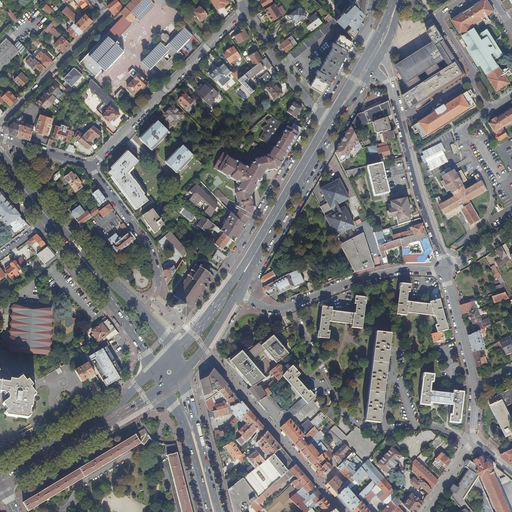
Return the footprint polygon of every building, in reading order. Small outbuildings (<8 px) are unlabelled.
[(31,0),(34,3),(39,8),(41,6),(35,0),(31,0)] [(89,3),(87,0),(77,0),(77,1),(82,8),(89,3)] [(106,34),(114,42),(131,24),(131,23),(136,18),(152,1),(150,0),(131,0),(123,9),(122,10),(120,12),(123,15),(113,26),(106,34)] [(115,0),(108,6),(115,15),(121,9),(122,10),(123,9),(122,8),(122,7),(116,0),(115,0)] [(226,0),(211,0),(217,9),(221,7),(224,6),(224,5),(228,3),(226,0)] [(354,0),(352,3),(358,9),(364,15),(366,9),(367,0),(354,0)] [(487,39),(483,34),(480,36),(473,25),(479,21),(495,12),(487,0),(480,0),(481,2),(458,17),(456,15),(451,18),(453,20),(452,20),(460,33),(461,32),(470,46),(467,47),(479,66),(482,65),(490,78),(489,78),(497,91),(500,89),(501,89),(501,90),(503,90),(507,88),(507,86),(507,85),(510,83),(504,74),(511,70),(510,68),(507,70),(506,69),(502,71),(502,70),(501,71),(495,60),(503,55),(499,49),(497,44),(495,42),(491,36),(487,39)] [(511,7),(507,0),(505,0),(502,2),(507,10),(511,7)] [(155,4),(152,1),(136,18),(139,21),(155,4)] [(347,32),(354,39),(358,31),(357,30),(360,27),(360,26),(361,26),(362,24),(361,22),(365,15),(364,15),(358,9),(352,3),(336,21),(338,24),(343,29),(348,24),(351,28),(347,32)] [(275,4),(265,10),(272,21),(282,15),(275,4)] [(52,12),(46,5),(43,8),(49,14),(52,12)] [(201,21),(208,15),(200,6),(193,12),(201,21)] [(75,14),(67,7),(62,12),(73,22),(74,23),(77,20),(77,18),(74,15),(75,14)] [(299,7),(286,15),(287,16),(287,17),(289,21),(291,21),(291,20),(293,19),(294,21),(296,24),(306,16),(299,7)] [(53,21),(54,20),(49,14),(43,8),(41,10),(53,21)] [(18,19),(10,10),(7,12),(15,22),(18,19)] [(72,24),(72,23),(73,22),(62,12),(61,13),(72,24)] [(88,25),(93,21),(85,14),(76,23),(75,23),(83,31),(88,25)] [(310,22),(306,25),(311,32),(322,23),(315,14),(308,19),(310,22)] [(298,47),(286,56),(291,62),(338,24),(336,21),(333,19),(298,47)] [(76,38),(83,31),(75,23),(74,23),(73,22),(72,23),(73,24),(68,30),(76,38)] [(63,51),(70,44),(55,29),(50,24),(46,28),(47,30),(45,31),(49,34),(53,33),(60,40),(55,45),(59,49),(59,48),(63,51)] [(417,55),(396,68),(402,77),(403,77),(411,90),(403,96),(411,108),(417,104),(417,103),(419,102),(420,104),(466,75),(442,38),(443,37),(436,25),(430,29),(431,30),(428,31),(428,30),(427,31),(437,46),(421,56),(419,57),(417,55)] [(176,54),(193,36),(184,28),(170,42),(169,41),(170,40),(169,36),(167,34),(164,34),(161,37),(161,40),(162,41),(141,62),(150,70),(156,64),(164,71),(175,60),(177,62),(178,61),(180,58),(176,54)] [(238,44),(249,37),(244,29),(240,31),(241,33),(234,37),(238,44)] [(104,70),(123,50),(118,46),(117,45),(114,42),(106,34),(80,63),(95,77),(103,69),(104,70)] [(310,86),(322,93),(332,77),(352,42),(344,37),(342,36),(340,35),(335,44),(333,43),(332,46),(333,47),(319,71),(317,70),(316,73),(317,74),(310,86)] [(297,44),(291,36),(280,45),(286,52),(297,44)] [(14,61),(21,54),(6,39),(0,44),(0,75),(3,73),(5,71),(14,61)] [(240,56),(233,47),(231,49),(230,49),(227,51),(227,52),(224,54),(230,63),(234,60),(236,62),(238,60),(237,58),(240,56)] [(51,63),(53,62),(44,53),(43,54),(40,52),(34,58),(46,69),(51,63)] [(249,56),(255,67),(262,61),(257,52),(249,56)] [(42,73),(46,69),(36,60),(30,54),(24,60),(33,69),(35,66),(42,73)] [(250,94),(254,91),(245,82),(263,67),(266,65),(268,69),(272,66),(266,58),(262,61),(255,67),(252,69),(242,77),(238,80),(250,94)] [(212,69),(207,73),(214,81),(215,81),(216,82),(217,81),(223,86),(226,85),(230,82),(230,79),(231,79),(227,75),(231,72),(223,64),(218,68),(217,67),(213,71),(212,69)] [(64,79),(66,81),(71,87),(82,75),(74,68),(73,68),(70,72),(71,73),(69,76),(67,74),(64,79)] [(134,78),(131,82),(127,86),(134,94),(141,87),(142,88),(147,83),(132,69),(128,73),(133,77),(134,78)] [(236,70),(232,74),(238,80),(242,77),(236,70)] [(254,81),(259,87),(271,77),(267,72),(256,81),(255,80),(254,81)] [(28,79),(21,73),(14,80),(21,87),(28,79)] [(107,105),(113,100),(91,79),(88,85),(90,88),(107,105)] [(62,85),(68,91),(71,87),(66,81),(62,85)] [(275,100),(283,93),(272,81),(264,87),(275,100)] [(219,95),(206,83),(196,93),(209,106),(219,95)] [(117,98),(124,91),(122,89),(115,96),(117,98)] [(10,106),(17,99),(8,91),(2,97),(0,95),(0,116),(1,115),(4,113),(0,109),(0,108),(0,104),(4,100),(10,106)] [(83,92),(78,97),(83,102),(88,97),(83,92)] [(424,139),(477,106),(468,92),(446,106),(443,101),(435,107),(437,111),(415,125),(424,139)] [(193,102),(186,94),(178,101),(186,109),(193,102)] [(353,122),(351,126),(352,129),(373,122),(387,118),(391,116),(388,102),(357,115),(353,122)] [(302,109),(293,103),(287,112),(295,118),(302,109)] [(115,119),(119,115),(110,106),(106,110),(105,111),(106,112),(103,116),(109,122),(114,117),(115,119)] [(171,127),(182,116),(173,107),(172,107),(165,115),(165,116),(168,119),(166,121),(171,127)] [(497,135),(505,130),(503,128),(511,121),(511,108),(489,123),(497,135)] [(52,119),(40,115),(35,131),(48,135),(52,119)] [(293,143),(299,133),(291,129),(277,121),(272,117),(271,118),(269,119),(269,118),(265,120),(266,121),(267,125),(262,128),(263,131),(259,139),(268,145),(264,152),(256,148),(257,145),(254,143),(252,146),(254,147),(249,156),(251,164),(248,169),(227,156),(228,154),(225,152),(224,155),(222,153),(218,160),(218,159),(216,162),(217,162),(213,169),(239,184),(237,189),(238,193),(235,194),(238,204),(237,206),(243,210),(243,211),(251,216),(253,211),(256,207),(253,206),(250,196),(256,186),(255,186),(257,181),(259,182),(263,176),(265,172),(274,170),(277,171),(293,143)] [(387,118),(373,122),(376,134),(382,132),(390,130),(387,118)] [(170,134),(158,122),(140,140),(151,150),(158,143),(159,143),(162,141),(161,140),(168,133),(169,134),(170,134)] [(299,133),(301,129),(293,124),(291,129),(299,133)] [(16,136),(30,140),(33,128),(29,127),(24,126),(25,125),(23,125),(20,125),(16,136)] [(53,137),(60,139),(64,129),(65,126),(61,125),(60,128),(56,126),(53,137)] [(86,133),(93,139),(95,136),(97,138),(101,133),(93,126),(88,131),(89,131),(86,133)] [(343,140),(335,152),(340,162),(345,160),(345,161),(346,161),(355,158),(362,149),(352,129),(351,126),(343,140)] [(70,142),(74,136),(76,132),(64,129),(60,139),(70,142)] [(90,141),(93,139),(86,133),(86,134),(84,136),(82,134),(77,130),(76,132),(74,136),(88,147),(92,143),(90,141)] [(392,130),(390,130),(382,132),(385,142),(394,139),(392,130)] [(505,130),(497,135),(496,138),(497,140),(500,141),(507,136),(509,138),(505,130)] [(378,153),(379,159),(390,156),(388,146),(386,146),(385,143),(369,147),(368,148),(370,155),(378,153)] [(69,144),(68,146),(67,146),(65,151),(74,154),(76,149),(74,148),(74,146),(69,144)] [(193,156),(183,146),(166,163),(176,173),(183,166),(184,167),(186,164),(186,163),(193,156)] [(136,210),(148,202),(143,195),(144,195),(139,188),(134,181),(133,181),(130,177),(129,177),(127,174),(133,168),(138,162),(128,152),(111,170),(112,171),(109,173),(136,210)] [(345,160),(340,162),(345,172),(351,170),(348,164),(346,161),(345,161),(345,160)] [(389,193),(382,163),(367,167),(374,196),(389,193)] [(48,187),(73,167),(68,165),(44,183),(48,187)] [(455,170),(453,172),(448,174),(444,177),(446,180),(442,182),(448,191),(451,189),(455,196),(440,205),(445,215),(461,206),(463,209),(461,209),(470,226),(480,220),(469,201),(488,190),(482,181),(467,189),(463,183),(467,180),(462,171),(458,174),(455,170)] [(70,185),(78,179),(75,175),(74,176),(71,172),(64,178),(70,185)] [(349,198),(341,181),(340,178),(320,189),(328,203),(320,206),(323,212),(324,212),(324,214),(325,215),(326,215),(325,216),(335,236),(354,226),(344,207),(350,204),(349,198)] [(81,183),(78,179),(70,185),(76,193),(83,188),(80,184),(81,183)] [(22,217),(0,190),(0,219),(6,227),(7,228),(10,224),(16,220),(20,217),(22,217)] [(102,195),(98,190),(92,194),(100,205),(106,200),(102,195)] [(219,202),(221,203),(226,198),(218,191),(213,196),(217,200),(219,202)] [(394,201),(394,203),(390,204),(392,210),(389,210),(390,213),(388,213),(389,218),(393,217),(396,216),(397,222),(398,225),(410,222),(409,219),(409,216),(411,216),(409,211),(406,211),(405,206),(408,206),(407,203),(405,203),(405,200),(404,199),(397,201),(397,200),(394,200),(394,201)] [(113,210),(109,204),(99,212),(103,217),(113,210)] [(224,231),(223,233),(223,234),(222,234),(226,237),(230,240),(230,239),(235,243),(245,226),(236,219),(231,214),(222,205),(217,209),(230,223),(231,221),(234,224),(228,233),(224,231)] [(80,226),(92,217),(89,213),(85,209),(83,211),(79,206),(72,212),(71,215),(74,218),(80,226)] [(243,210),(237,206),(234,212),(248,220),(251,216),(243,211),(243,210)] [(92,217),(98,212),(96,208),(89,213),(92,217)] [(152,210),(142,216),(154,232),(163,225),(161,222),(161,221),(152,210)] [(245,226),(248,220),(234,212),(231,212),(231,214),(236,219),(245,226)] [(22,220),(20,217),(16,220),(10,224),(13,228),(11,229),(15,233),(26,224),(23,220),(22,220)] [(230,240),(226,237),(222,234),(223,234),(223,233),(221,231),(205,218),(204,217),(200,221),(199,220),(195,226),(199,229),(200,228),(206,232),(208,229),(209,230),(211,229),(212,229),(221,236),(215,242),(210,238),(207,241),(218,249),(221,252),(230,240)] [(135,239),(123,224),(121,226),(127,235),(121,240),(119,237),(118,238),(116,234),(108,240),(111,244),(110,244),(112,246),(112,247),(118,254),(135,239)] [(392,243),(400,240),(417,235),(425,233),(423,226),(422,224),(409,229),(409,230),(408,230),(408,231),(392,236),(393,241),(392,241),(392,243)] [(377,246),(378,247),(384,245),(383,244),(384,243),(383,242),(382,240),(381,240),(379,233),(380,233),(381,235),(389,231),(389,228),(375,232),(373,233),(374,235),(377,246)] [(170,232),(160,240),(165,246),(169,242),(170,241),(180,253),(185,249),(170,232)] [(364,233),(341,245),(355,272),(375,267),(364,233)] [(403,263),(425,263),(428,259),(429,261),(431,259),(432,257),(430,256),(432,252),(429,244),(423,245),(423,246),(427,257),(409,257),(408,247),(407,247),(406,245),(427,238),(425,233),(417,235),(400,240),(401,245),(402,247),(403,263)] [(38,254),(43,250),(47,247),(42,242),(39,238),(37,235),(28,241),(38,254)] [(98,241),(108,254),(112,251),(102,237),(98,240),(98,241)] [(384,265),(389,264),(384,251),(401,245),(400,240),(392,243),(384,245),(378,247),(383,262),(384,265)] [(180,255),(186,250),(185,249),(180,253),(170,241),(169,242),(180,255)] [(509,252),(505,245),(501,247),(505,255),(509,252)] [(48,249),(47,247),(43,250),(38,254),(37,255),(46,265),(56,258),(48,249)] [(501,247),(496,251),(498,254),(500,257),(501,259),(495,262),(499,268),(510,262),(507,256),(505,255),(501,247)] [(225,260),(227,257),(221,252),(218,249),(212,260),(218,263),(216,267),(220,269),(222,265),(225,260)] [(16,261),(21,267),(25,264),(20,258),(16,261)] [(20,269),(15,261),(10,265),(12,267),(11,268),(10,267),(8,267),(5,269),(5,270),(10,277),(14,274),(16,277),(19,275),(17,272),(20,269)] [(214,277),(217,273),(209,267),(209,266),(209,265),(208,266),(204,263),(202,266),(201,265),(200,266),(199,267),(197,265),(198,264),(197,264),(196,265),(195,264),(195,265),(196,266),(193,270),(191,269),(191,270),(192,271),(189,275),(188,274),(187,276),(188,276),(185,281),(184,280),(184,281),(185,282),(182,286),(181,285),(180,286),(181,287),(178,291),(177,290),(177,291),(178,292),(175,296),(174,296),(173,297),(178,300),(177,301),(178,302),(177,302),(176,302),(175,302),(175,303),(174,304),(176,305),(175,306),(174,305),(173,307),(174,307),(174,308),(175,309),(175,308),(179,311),(179,312),(180,313),(181,312),(186,317),(186,318),(187,317),(186,317),(188,314),(189,314),(189,313),(191,309),(195,304),(196,304),(196,303),(198,299),(199,299),(200,298),(199,298),(202,294),(203,294),(203,293),(206,288),(206,289),(207,288),(206,287),(209,283),(210,284),(211,283),(210,282),(213,277),(214,278),(214,277)] [(163,271),(167,285),(177,268),(176,265),(174,265),(172,266),(173,267),(163,271)] [(494,266),(491,268),(492,270),(501,285),(501,286),(504,284),(505,284),(494,266)] [(263,292),(268,296),(269,296),(275,293),(277,295),(290,289),(304,282),(298,269),(276,280),(275,278),(276,278),(272,271),(266,274),(263,276),(261,280),(263,292)] [(315,287),(318,287),(315,280),(306,284),(309,290),(315,287)] [(442,331),(447,330),(439,299),(429,302),(430,304),(412,302),(407,301),(408,292),(410,292),(411,284),(401,283),(401,286),(400,286),(396,314),(407,315),(407,312),(411,313),(413,313),(435,316),(437,325),(435,325),(437,333),(442,331)] [(511,300),(511,296),(504,284),(501,286),(505,293),(508,297),(509,299),(510,300),(510,301),(511,302),(511,300)] [(477,301),(461,306),(463,315),(469,313),(473,311),(472,310),(480,307),(488,305),(509,299),(508,297),(505,293),(477,301)] [(364,300),(364,297),(355,296),(355,299),(354,303),(356,304),(356,307),(355,313),(332,311),(332,308),(322,307),(319,334),(320,335),(320,338),(329,339),(330,331),(328,331),(329,321),(345,323),(348,323),(352,324),(352,327),(362,328),(365,300),(364,300)] [(52,308),(13,305),(9,351),(48,354),(52,308)] [(486,328),(491,325),(488,318),(482,321),(477,310),(473,311),(469,313),(477,332),(486,328)] [(103,326),(101,324),(91,332),(93,333),(91,334),(96,341),(98,340),(99,341),(108,333),(106,330),(106,329),(104,327),(103,326)] [(473,352),(479,351),(485,349),(481,333),(486,332),(485,330),(486,330),(486,328),(477,332),(469,336),(471,344),(473,352)] [(365,421),(380,423),(380,422),(380,420),(381,414),(388,354),(391,333),(376,331),(373,352),(373,355),(365,417),(365,419),(365,421)] [(431,334),(433,343),(444,340),(442,331),(437,333),(431,334)] [(254,346),(242,353),(244,354),(238,359),(236,356),(226,361),(231,366),(240,376),(244,380),(248,385),(253,382),(255,385),(264,379),(251,361),(266,349),(276,363),(288,354),(287,352),(279,344),(284,340),(278,334),(254,346)] [(502,346),(506,355),(511,352),(511,341),(510,337),(500,342),(502,346)] [(88,357),(86,353),(83,355),(88,363),(95,375),(98,374),(106,387),(120,378),(117,374),(121,372),(115,361),(104,343),(90,352),(92,355),(88,357)] [(477,364),(477,367),(487,364),(485,357),(482,358),(482,356),(480,356),(479,351),(473,352),(477,364)] [(0,450),(25,435),(24,433),(29,430),(30,432),(90,396),(81,381),(75,371),(70,361),(35,382),(31,384),(38,394),(36,395),(34,406),(32,406),(31,414),(32,414),(31,416),(27,418),(8,415),(5,412),(8,409),(3,403),(10,397),(4,393),(0,392),(0,450)] [(75,371),(81,381),(91,376),(92,378),(96,376),(95,375),(88,363),(75,371)] [(282,376),(286,372),(279,364),(270,371),(272,373),(278,381),(282,376)] [(282,412),(288,420),(289,419),(298,412),(312,400),(313,401),(316,398),(309,390),(307,392),(301,386),(300,384),(295,379),(300,374),(296,370),(292,365),(287,370),(286,372),(282,376),(302,399),(287,413),(285,410),(282,412)] [(224,382),(214,370),(200,381),(201,384),(202,390),(203,394),(209,391),(224,382)] [(459,423),(464,392),(453,391),(453,394),(444,393),(433,391),(433,390),(430,389),(431,381),(433,382),(434,374),(424,373),(420,404),(430,405),(430,403),(430,402),(450,404),(449,414),(450,414),(449,421),(459,423)] [(38,394),(31,384),(28,380),(26,382),(22,377),(10,380),(10,383),(0,381),(0,392),(4,393),(10,397),(3,403),(8,409),(5,412),(8,415),(27,418),(31,416),(32,414),(31,414),(32,406),(34,406),(36,395),(38,394)] [(255,385),(248,390),(254,397),(259,402),(268,395),(271,393),(269,390),(277,382),(276,381),(274,383),(272,381),(266,387),(267,389),(265,390),(263,388),(262,388),(260,386),(257,387),(255,385)] [(219,392),(227,386),(224,382),(209,391),(203,394),(204,398),(205,401),(210,399),(213,396),(219,392)] [(239,404),(241,402),(232,392),(231,390),(230,391),(227,386),(219,392),(227,402),(219,404),(213,407),(210,399),(205,401),(205,403),(206,404),(208,410),(209,410),(209,411),(213,411),(232,406),(239,404)] [(503,431),(505,435),(511,432),(511,418),(506,407),(511,403),(511,388),(506,391),(487,402),(494,417),(495,416),(501,427),(500,428),(502,431),(503,431)] [(282,412),(279,408),(276,405),(268,395),(259,402),(268,413),(270,416),(280,427),(288,420),(282,412)] [(315,403),(313,401),(312,400),(298,412),(302,416),(304,415),(304,416),(317,405),(315,403)] [(318,401),(315,403),(317,405),(321,410),(324,407),(318,401)] [(244,414),(248,410),(241,402),(239,404),(232,406),(213,411),(215,418),(232,414),(233,415),(235,418),(230,424),(225,429),(222,431),(219,432),(220,437),(226,436),(244,414)] [(326,409),(323,412),(327,416),(330,419),(333,416),(328,411),(327,410),(326,409)] [(242,436),(257,420),(248,410),(244,414),(226,436),(227,437),(240,424),(239,423),(242,419),(247,423),(238,432),(240,434),(238,436),(236,434),(228,442),(229,444),(232,442),(234,441),(236,440),(242,436)] [(292,422),(289,419),(288,420),(280,427),(289,438),(295,445),(308,432),(314,427),(315,428),(327,416),(323,412),(322,411),(310,422),(308,419),(300,426),(295,421),(294,421),(293,421),(292,422)] [(255,443),(266,431),(262,426),(257,420),(242,436),(236,440),(241,444),(244,442),(242,440),(244,439),(245,440),(246,441),(257,429),(260,432),(254,439),(253,440),(253,441),(255,443)] [(367,460),(378,446),(362,430),(361,431),(359,429),(356,427),(346,437),(335,425),(330,430),(335,436),(341,441),(345,444),(349,449),(351,451),(352,452),(364,463),(367,460)] [(314,427),(308,432),(313,438),(315,436),(319,432),(315,428),(314,427)] [(36,496),(23,503),(27,511),(28,511),(71,486),(96,471),(128,451),(141,444),(143,446),(149,438),(146,434),(143,430),(141,431),(133,437),(125,441),(107,452),(92,461),(74,473),(54,484),(36,496)] [(268,458),(281,448),(274,440),(266,431),(255,443),(268,458)] [(412,462),(416,458),(422,452),(425,449),(433,441),(437,437),(430,431),(420,432),(415,437),(411,432),(408,435),(406,433),(395,444),(401,450),(412,462)] [(327,450),(320,443),(322,441),(320,440),(315,436),(313,438),(308,432),(295,445),(300,451),(307,459),(311,465),(319,459),(317,457),(321,455),(321,456),(327,450)] [(437,437),(433,441),(438,446),(444,440),(438,435),(437,437)] [(331,449),(322,439),(320,440),(322,441),(320,443),(327,450),(332,457),(333,456),(335,454),(332,450),(331,449)] [(341,441),(338,444),(337,445),(339,447),(336,450),(338,452),(345,444),(341,441)] [(232,442),(229,444),(225,446),(235,461),(238,458),(240,462),(246,459),(246,457),(244,454),(241,455),(232,442)] [(335,454),(333,456),(339,465),(345,459),(344,457),(345,456),(344,454),(349,449),(345,444),(338,452),(335,454)] [(179,465),(177,455),(174,445),(169,445),(165,445),(164,455),(167,456),(181,511),(191,511),(185,487),(179,465)] [(288,472),(295,465),(288,456),(281,448),(268,458),(264,461),(255,468),(249,473),(235,484),(228,490),(233,511),(243,511),(246,509),(250,506),(267,489),(276,481),(288,472)] [(501,455),(511,464),(511,462),(511,449),(507,452),(501,455)] [(255,468),(264,461),(254,450),(253,451),(252,452),(254,453),(247,458),(252,464),(253,466),(254,466),(255,468)] [(319,459),(311,465),(314,468),(317,471),(321,467),(321,466),(323,464),(321,462),(324,460),(326,462),(327,462),(332,457),(327,450),(321,456),(321,455),(317,457),(319,459)] [(337,467),(339,470),(344,466),(352,475),(357,470),(353,467),(354,466),(354,465),(352,463),(351,464),(351,465),(348,462),(349,462),(354,457),(356,458),(360,462),(358,464),(361,466),(364,463),(352,452),(351,453),(345,459),(339,465),(337,467)] [(435,460),(445,469),(450,461),(441,453),(435,460)] [(486,459),(482,456),(481,457),(481,456),(473,460),(473,461),(472,462),(470,461),(469,460),(468,461),(466,463),(464,466),(465,466),(464,467),(467,469),(456,487),(452,485),(450,487),(449,490),(452,492),(450,496),(462,511),(471,511),(468,507),(463,501),(463,499),(463,498),(465,494),(466,495),(466,493),(468,490),(469,490),(469,489),(471,486),(472,484),(474,481),(475,481),(475,480),(477,478),(476,477),(478,476),(474,473),(475,472),(476,467),(475,467),(486,462),(486,461),(486,460),(486,459)] [(420,479),(431,489),(432,488),(436,482),(437,481),(415,461),(417,459),(416,458),(412,462),(411,471),(420,479)] [(496,477),(504,474),(497,468),(486,459),(486,460),(486,461),(486,462),(475,467),(476,467),(475,472),(474,473),(478,476),(476,477),(477,478),(478,476),(480,477),(495,511),(508,511),(507,509),(508,509),(505,503),(505,504),(502,498),(503,497),(502,495),(499,490),(499,489),(498,487),(496,482),(496,481),(494,478),(496,477)] [(369,492),(383,479),(381,476),(378,473),(377,472),(373,467),(367,460),(364,463),(361,466),(360,467),(366,473),(372,480),(358,495),(359,496),(356,499),(359,503),(369,492)] [(321,467),(317,471),(320,475),(322,478),(329,471),(333,468),(327,462),(326,462),(324,465),(321,467)] [(246,469),(249,473),(255,468),(254,466),(253,466),(252,464),(246,469)] [(376,464),(373,467),(377,472),(378,473),(380,472),(381,471),(376,464)] [(255,511),(260,511),(263,510),(258,505),(271,494),(271,495),(280,487),(280,486),(288,479),(289,479),(290,480),(294,477),(295,476),(298,480),(304,475),(300,471),(295,465),(288,472),(276,481),(267,489),(250,506),(255,511)] [(335,476),(327,483),(332,489),(337,495),(346,487),(351,482),(348,479),(350,477),(352,475),(344,466),(339,470),(347,479),(343,484),(335,476)] [(352,475),(350,477),(356,483),(366,473),(360,467),(357,470),(352,475)] [(296,493),(309,481),(307,479),(304,475),(298,480),(294,481),(290,485),(291,486),(293,485),(294,487),(293,488),(289,487),(276,499),(275,498),(264,509),(266,511),(279,511),(285,507),(288,511),(302,511),(289,499),(296,493)] [(351,482),(346,487),(348,490),(356,483),(350,477),(348,479),(351,482)] [(510,511),(506,498),(496,477),(494,478),(496,481),(496,482),(498,487),(499,489),(499,490),(502,495),(503,497),(502,498),(505,504),(505,503),(508,509),(507,509),(508,511),(510,511)] [(232,478),(225,480),(228,490),(235,484),(235,482),(233,482),(232,478)] [(351,511),(390,511),(393,510),(396,507),(391,502),(395,498),(392,488),(383,479),(369,492),(359,503),(351,511)] [(417,482),(428,494),(431,489),(420,479),(417,482)] [(309,497),(317,490),(314,487),(309,481),(296,493),(300,497),(306,492),(307,493),(305,494),(307,495),(302,499),(305,500),(309,497)] [(346,487),(337,495),(345,504),(351,511),(359,503),(356,499),(348,490),(346,487)] [(314,506),(323,498),(321,495),(317,490),(309,497),(313,503),(310,506),(312,508),(314,506)] [(302,511),(307,511),(309,510),(307,508),(308,508),(303,502),(305,501),(305,500),(302,499),(300,497),(296,493),(289,499),(302,511)] [(411,494),(403,505),(409,511),(415,511),(422,503),(411,494)] [(329,511),(333,510),(330,506),(323,498),(314,506),(319,511),(314,511),(311,508),(309,510),(307,511),(329,511)] [(402,511),(397,506),(401,502),(397,498),(395,498),(391,502),(396,507),(393,510),(394,511),(402,511)]
